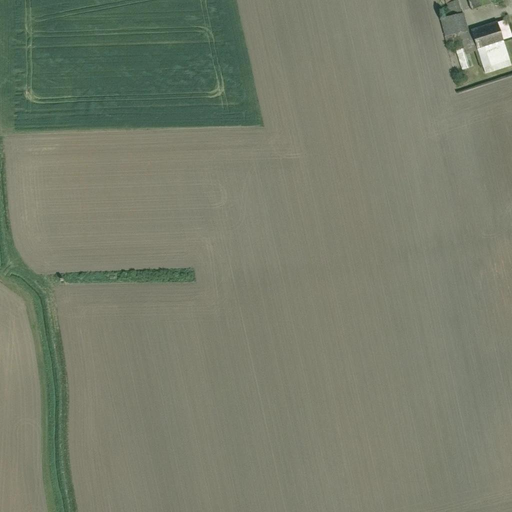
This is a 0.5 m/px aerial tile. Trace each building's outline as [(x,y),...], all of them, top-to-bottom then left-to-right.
[(493,0),(471,0),(474,9),(495,2),(493,0)] [(461,1),(450,4),(453,15),(464,12),(461,1)] [(467,14),(444,19),(448,36),(471,31),(467,14)] [(501,22),(501,25),(505,39),(511,37),(511,27),(510,19),(501,22)] [(501,25),(474,32),(479,49),(506,42),(505,39),(501,25)] [(479,49),(474,32),(464,35),(468,49),(469,48),(470,52),(479,49)] [(511,65),(506,42),(479,49),(485,73),(511,66),(511,65)] [(468,49),(459,51),(464,69),(475,66),(470,52),(469,48),(468,49)]
